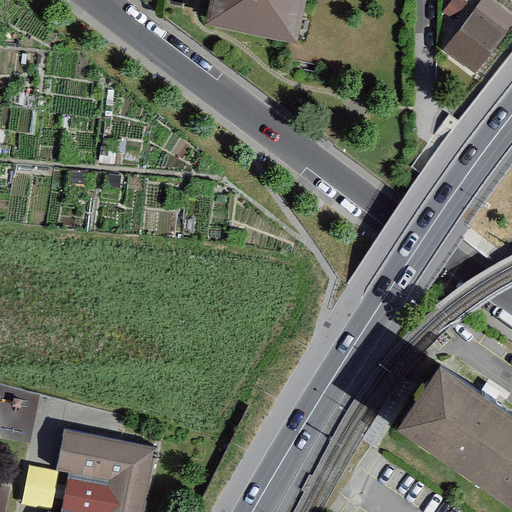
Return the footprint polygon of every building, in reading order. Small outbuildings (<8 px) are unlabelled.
[(218,0),(216,16),(294,31),(300,0),(218,0)] [(471,0),(454,0),(441,21),(457,32),(477,3),(471,0)] [(506,30),(477,8),(447,49),(476,71),(506,30)] [(440,355),(397,419),(511,497),(511,404),(488,388),(440,355)] [(66,428),(49,511),(144,511),(158,447),(66,428)]
